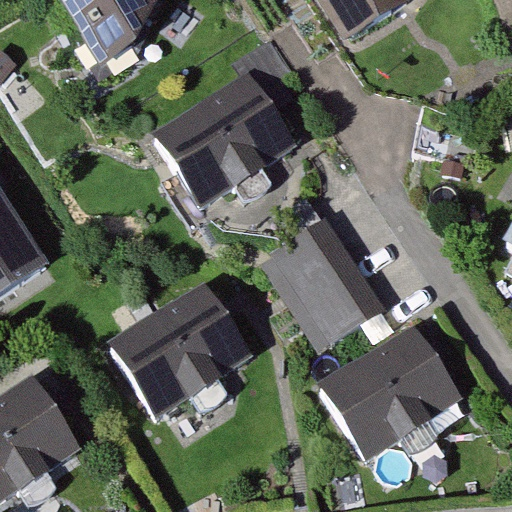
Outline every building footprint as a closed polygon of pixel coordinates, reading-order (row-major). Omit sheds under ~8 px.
[(110,70),(138,53),(163,0),(51,0),(101,76),(110,70)] [(441,0),(344,0),(379,58),(424,27),(441,0)] [(249,78),(151,142),(201,218),(299,154),(249,78)] [(0,330),(71,286),(4,180),(0,182),(0,330)] [(383,313),(329,227),(263,268),(317,354),(383,313)] [(221,314),(205,290),(108,352),(157,427),(253,364),(221,314)] [(457,409),(412,340),(323,396),(368,466),(457,409)] [(59,397),(0,435),(0,508),(2,511),(27,511),(102,464),(59,397)]
